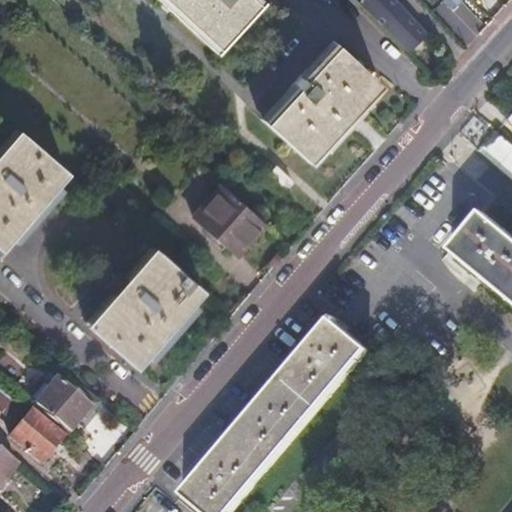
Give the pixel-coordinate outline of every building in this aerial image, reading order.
[(167,0),(216,46),(257,3),(254,0),(167,0)] [(356,0),(400,43),(408,51),(427,33),(407,11),(401,5),(396,0),(356,0)] [(307,163),(379,84),(334,44),(309,73),(303,68),(284,89),(289,94),(263,124),(307,163)] [(511,146),(493,130),(491,132),(476,118),(472,124),(487,137),(476,150),(511,180),(511,146)] [(0,248),(1,250),(66,174),(21,135),(0,159),(0,248)] [(108,173),(117,181),(127,169),(118,161),(108,173)] [(262,181),(278,195),(291,182),(273,167),(262,181)] [(240,254),(266,225),(219,183),(191,216),(220,241),(223,239),(240,254)] [(511,237),(482,213),(451,250),(511,301),(511,237)] [(136,367),(202,292),(156,252),(90,327),(136,367)] [(230,511),(366,351),(329,320),(183,494),(203,511),(230,511)] [(46,379),(30,399),(68,431),(86,408),(92,413),(99,405),(66,378),(62,382),(57,378),(52,385),(46,379)] [(41,463),(64,434),(33,408),(9,436),(41,463)] [(0,480),(16,462),(0,449),(0,480)]
